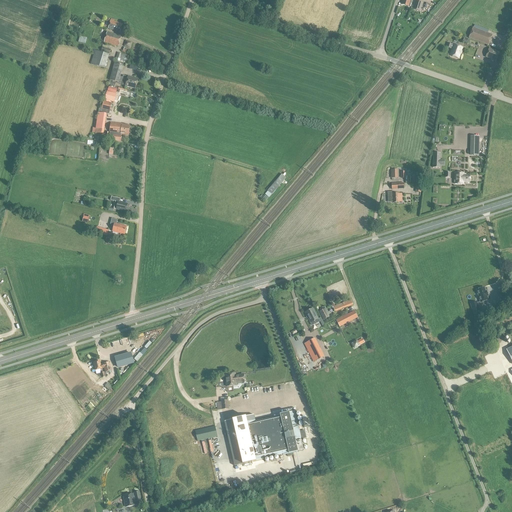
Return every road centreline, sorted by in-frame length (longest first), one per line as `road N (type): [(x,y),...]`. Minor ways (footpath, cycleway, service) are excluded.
road 1 (track): [(192,0),(144,137),(131,313)]
road 2 (unclassified): [(511,101),(212,0)]
road 3 (primary): [(511,201),(260,280)]
road 4 (unclassified): [(133,405),(197,326),(265,298),(260,280)]
road 5 (primary): [(134,319),(0,361)]
road 6 (primary): [(260,280),(134,319)]
